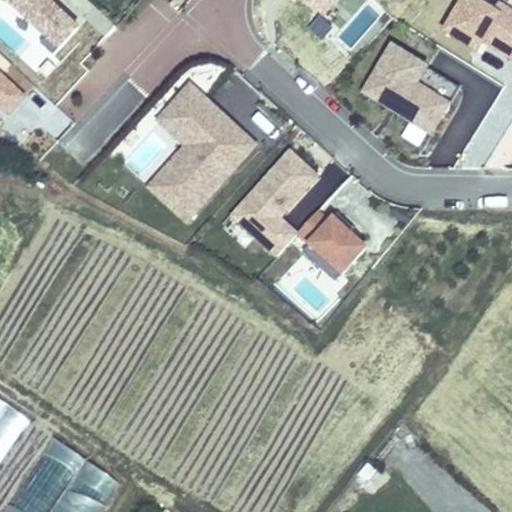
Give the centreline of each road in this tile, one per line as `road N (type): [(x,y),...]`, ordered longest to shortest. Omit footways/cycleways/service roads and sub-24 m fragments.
road 1 (residential): [(511,191),(418,187),(376,169),(203,14)]
road 2 (residential): [(81,142),(203,14)]
